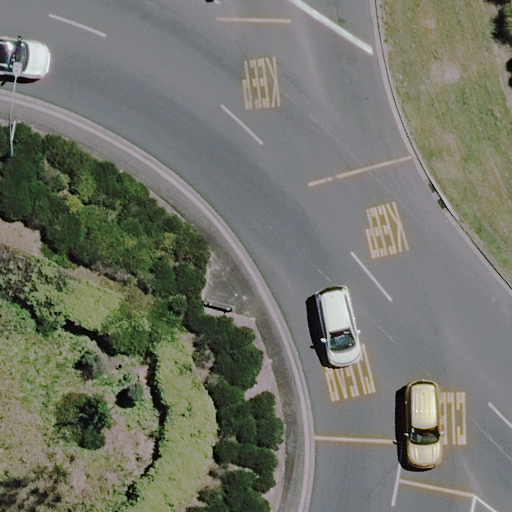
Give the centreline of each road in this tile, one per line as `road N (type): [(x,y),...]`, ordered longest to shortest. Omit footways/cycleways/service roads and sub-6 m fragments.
road 1 (primary): [(0,4),(70,23),(176,69),(266,142),(334,235)]
road 2 (secondary): [(273,0),(334,235)]
road 3 (primary): [(369,322),(384,402),(378,511)]
road 4 (primary): [(369,322),(511,444)]
